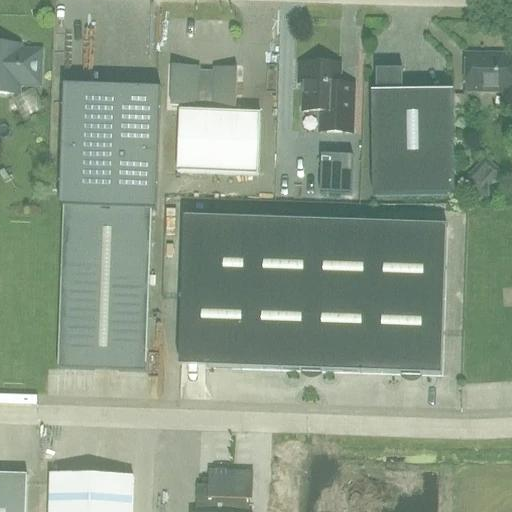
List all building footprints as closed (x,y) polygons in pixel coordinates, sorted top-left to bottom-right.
[(0,45),(0,93),(18,94),(18,85),(39,86),(40,51),(20,50),(20,46),(0,45)] [(511,55),(466,55),(466,91),(511,91),(511,55)] [(319,133),(353,134),(355,84),(340,84),(340,66),(326,65),(324,68),(300,67),(300,83),(306,84),(304,112),(320,113),(319,133)] [(173,68),(171,108),(181,108),(181,112),(180,112),(177,174),(258,177),(261,115),(223,113),(223,109),(235,110),(237,70),(214,75),(214,79),(199,78),(199,75),(173,68)] [(372,94),(373,198),(455,197),(454,93),(448,93),(448,95),(403,96),(402,71),(376,72),(376,94),(372,94)] [(60,208),(64,208),(58,370),(146,373),(152,212),(156,212),(158,173),(160,111),(161,90),(64,87),(60,208)] [(321,156),(320,196),(351,197),(353,158),(321,156)] [(463,180),(470,187),(478,193),(497,173),(483,159),(463,180)] [(447,228),(184,219),(179,369),(442,377),(447,228)] [(222,400),(221,371),(192,372),(193,401),(222,400)] [(247,511),(248,500),(251,500),(252,474),(210,473),(209,488),(200,488),(200,497),(197,497),(196,511),(247,511)] [(0,511),(25,511),(27,476),(0,475),(0,511)] [(131,511),(133,478),(50,475),(48,511),(131,511)]
